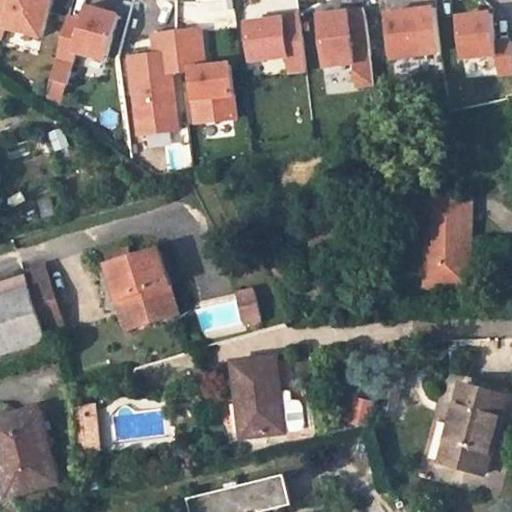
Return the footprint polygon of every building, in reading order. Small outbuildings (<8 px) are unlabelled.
[(0,0),(0,34),(4,36),(7,25),(43,35),(53,0),(0,0)] [(109,56),(121,11),(90,3),(86,17),(71,13),(53,76),(69,81),(78,48),(109,56)] [(359,87),(376,85),(367,11),(322,16),(328,68),(357,64),(359,87)] [(420,11),(388,15),(393,60),(442,54),(438,19),(422,21),(420,11)] [(252,62),(289,58),(290,73),(307,71),(301,14),(284,16),(284,20),(267,22),(248,24),(252,62)] [(494,15),(459,19),(464,60),(497,56),(500,75),(511,74),(511,41),(497,44),(494,15)] [(156,54),(131,57),(140,134),(179,130),(172,73),(192,70),(199,124),(238,119),(231,65),(206,68),(201,29),(154,35),(156,54)] [(80,58),(76,71),(101,77),(104,64),(80,58)] [(57,153),(71,148),(64,129),(50,134),(57,153)] [(474,198),(429,197),(427,285),(463,286),(464,249),(472,250),(474,198)] [(131,246),(106,254),(109,265),(134,258),(131,246)] [(134,258),(109,265),(120,302),(136,298),(144,326),(181,315),(163,249),(134,258)] [(472,250),(464,249),(463,286),(471,286),(472,250)] [(287,261),(271,269),(280,287),(296,280),(287,261)] [(0,355),(50,339),(45,322),(61,318),(45,264),(27,270),(28,273),(32,288),(0,298),(0,355)] [(0,298),(32,288),(28,273),(0,281),(0,298)] [(257,289),(240,294),(248,322),(264,318),(257,289)] [(136,298),(120,302),(129,331),(144,326),(136,298)] [(61,318),(45,322),(50,339),(66,335),(61,318)] [(278,357),(234,362),(243,437),(285,432),(286,431),(283,403),(277,404),(275,394),(282,393),(278,357)] [(408,370),(393,366),(388,387),(402,389),(408,370)] [(201,368),(185,374),(187,383),(204,378),(201,368)] [(465,375),(462,385),(507,398),(510,388),(465,375)] [(507,398),(462,385),(440,462),(486,474),(507,398)] [(282,393),(275,394),(277,404),(283,403),(282,393)] [(394,395),(386,394),(382,414),(388,416),(394,395)] [(369,430),(376,404),(356,399),(349,425),(369,430)] [(94,407),(79,409),(80,418),(95,417),(94,407)] [(41,408),(0,419),(0,461),(9,496),(60,481),(41,408)] [(95,417),(80,418),(84,450),(100,448),(98,417),(95,417)] [(285,476),(190,499),(194,511),(260,511),(292,505),(285,476)] [(102,479),(86,481),(87,491),(103,489),(102,479)]
